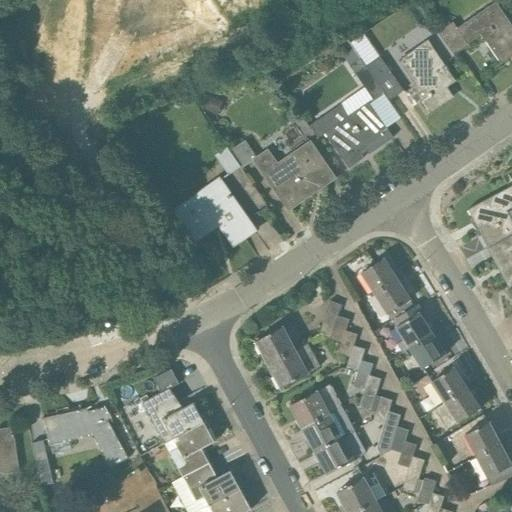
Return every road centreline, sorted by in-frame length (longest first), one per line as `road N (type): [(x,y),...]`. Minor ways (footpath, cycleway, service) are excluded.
road 1 (residential): [(197,323),(398,194)]
road 2 (residential): [(511,384),(398,194)]
road 3 (residential): [(300,511),(197,323)]
road 4 (residential): [(0,382),(92,363),(197,323)]
road 5 (residential): [(398,194),(511,114)]
